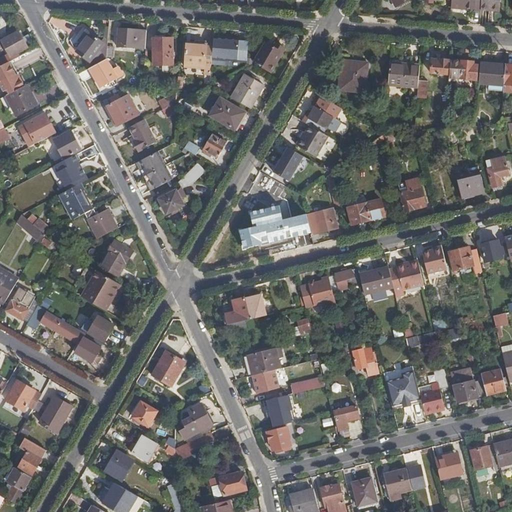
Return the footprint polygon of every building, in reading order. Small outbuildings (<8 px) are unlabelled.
[(483,0),(453,0),(453,8),(476,10),(476,11),(482,12),(482,10),(483,0)] [(501,0),(483,0),(482,10),(501,11),(501,0)] [(63,28),(65,22),(54,18),(52,24),(63,28)] [(19,30),(2,39),(5,44),(11,55),(28,46),(19,30)] [(136,46),(137,31),(122,30),(121,45),(136,46)] [(147,47),(148,32),(137,31),(136,46),(147,47)] [(110,39),(106,39),(103,44),(88,32),(80,42),(83,44),(77,53),(86,60),(91,63),(93,67),(109,59),(110,47),(110,39)] [(250,40),(215,37),(214,46),(214,56),(224,57),(249,59),(250,40)] [(175,38),(167,38),(155,39),(157,65),(176,64),(175,38)] [(214,56),(214,46),(208,46),(208,41),(196,40),(196,45),(187,44),(186,66),(207,68),(207,64),(213,64),(213,60),(214,56)] [(261,40),(255,50),(260,53),(267,43),(261,40)] [(286,47),(276,42),(274,46),(267,43),(260,53),(255,62),(272,72),(286,47)] [(11,55),(5,44),(0,47),(0,65),(4,64),(2,60),(11,55)] [(432,71),(449,73),(450,58),(441,57),(441,59),(433,59),(432,71)] [(462,59),(452,59),(451,78),(460,79),(461,76),(479,78),(480,64),(474,64),(475,59),(462,58),(462,59)] [(12,59),(10,61),(19,78),(22,77),(12,59)] [(109,59),(93,67),(92,67),(101,86),(105,85),(123,75),(119,67),(121,66),(115,63),(109,59)] [(341,87),(368,90),(369,66),(355,65),(355,60),(343,59),(341,87)] [(4,64),(0,65),(0,81),(5,91),(6,90),(8,94),(26,84),(22,77),(19,78),(10,61),(4,64)] [(482,61),(481,83),(488,83),(488,90),(505,91),(505,89),(507,63),(507,62),(495,62),(482,61)] [(422,64),(392,62),(390,85),(420,87),(421,78),(422,64)] [(92,67),(89,69),(100,91),(106,88),(105,85),(101,86),(92,67)] [(233,97),(251,108),(266,85),(247,74),(233,97)] [(429,80),(421,78),(420,87),(419,96),(427,97),(429,80)] [(26,84),(8,94),(18,113),(39,102),(28,83),(26,84)] [(123,99),(120,93),(112,98),(115,103),(123,99)] [(310,117),(307,121),(312,124),(325,131),(327,127),(335,115),(337,117),(343,107),(319,93),(312,103),(317,106),(312,112),(310,117)] [(116,116),(114,118),(119,128),(140,116),(129,96),(123,99),(115,103),(110,106),(116,116)] [(165,109),(177,103),(169,98),(160,103),(163,110),(165,109)] [(192,111),(197,104),(186,98),(177,103),(192,111)] [(246,112),(221,98),(212,116),(236,129),(246,112)] [(177,103),(165,109),(169,117),(177,112),(177,103)] [(108,107),(114,118),(116,116),(110,106),(108,107)] [(31,146),(59,131),(48,112),(21,127),(31,146)] [(343,120),(337,117),(335,115),(327,127),(335,132),(340,131),(345,123),(343,120)] [(158,141),(146,119),(132,126),(138,137),(134,139),(141,151),(158,141)] [(319,155),(330,135),(325,131),(312,124),(307,132),(300,144),(319,155)] [(0,139),(10,135),(6,128),(0,130),(0,139)] [(439,136),(447,135),(447,128),(438,128),(439,136)] [(74,130),(56,139),(66,157),(83,148),(74,130)] [(300,144),(307,132),(306,130),(298,143),(300,144)] [(402,130),(396,131),(396,136),(388,137),(390,145),(395,144),(393,136),(403,136),(402,130)] [(387,132),(368,147),(371,151),(384,142),(384,140),(385,139),(384,137),(387,135),(387,132)] [(205,150),(216,156),(220,158),(229,143),(214,135),(205,150)] [(190,142),(185,148),(197,155),(201,148),(190,142)] [(294,181),(308,156),(293,147),(288,156),(287,155),(277,171),(294,181)] [(214,159),(216,156),(205,150),(204,153),(214,159)] [(162,168),(156,154),(141,162),(145,170),(142,172),(144,178),(162,168)] [(511,171),(508,155),(488,159),(493,185),(503,183),(501,173),(511,171)] [(194,184),(207,171),(199,163),(180,182),(179,183),(183,188),(191,182),(194,184)] [(162,168),(144,178),(147,184),(150,182),(155,190),(169,183),(162,168)] [(458,175),(463,196),(479,192),(479,188),(485,186),(481,169),(458,175)] [(264,184),(276,192),(281,185),(269,177),(264,184)] [(401,191),(405,210),(428,204),(422,177),(408,180),(410,189),(401,191)] [(457,198),(452,177),(428,183),(433,203),(457,198)] [(410,189),(408,180),(399,182),(401,191),(410,189)] [(83,183),(62,193),(76,219),(88,212),(93,209),(85,193),(88,192),(83,183)] [(339,200),(343,200),(338,183),(333,184),(337,201),(339,200)] [(160,200),(178,191),(175,187),(158,196),(160,200)] [(178,191),(182,200),(188,197),(184,189),(178,191)] [(185,205),(182,200),(178,191),(160,200),(168,214),(173,211),(178,208),(185,205)] [(386,210),(382,193),(349,201),(353,218),(386,210)] [(314,232),(310,212),(282,218),(279,204),(249,211),(252,227),(238,230),(242,249),(314,232)] [(310,212),(314,232),(340,226),(336,206),(310,212)] [(96,207),(93,209),(88,212),(91,218),(100,213),(96,207)] [(91,218),(101,237),(119,227),(109,207),(100,213),(91,218)] [(35,224),(40,218),(34,213),(29,219),(35,224)] [(38,249),(48,234),(45,232),(35,224),(29,219),(24,214),(19,223),(38,240),(33,245),(38,249)] [(45,232),(51,226),(41,217),(40,218),(35,224),(45,232)] [(77,228),(78,235),(88,234),(87,226),(77,228)] [(57,233),(55,234),(59,243),(67,239),(65,236),(70,234),(67,229),(60,232),(61,234),(58,236),(57,233)] [(50,248),(54,242),(46,237),(43,243),(50,248)] [(504,257),(500,239),(482,243),(486,262),(504,257)] [(118,241),(103,266),(120,275),(134,251),(118,241)] [(428,273),(448,269),(442,245),(435,248),(435,249),(423,252),(428,273)] [(481,263),(477,247),(471,248),(470,246),(451,251),(454,269),(472,265),(481,263)] [(46,251),(43,257),(50,261),(53,255),(46,251)] [(398,267),(391,269),(395,286),(397,293),(404,292),(403,287),(425,282),(419,259),(412,260),(412,263),(398,266),(398,267)] [(483,271),(481,263),(472,265),(474,273),(483,271)] [(361,273),(364,284),(366,293),(395,286),(391,269),(390,266),(361,273)] [(361,273),(360,267),(337,273),(341,290),(364,284),(361,273)] [(449,273),(448,269),(428,273),(429,276),(434,275),(435,277),(449,273)] [(19,282),(0,270),(0,302),(5,305),(19,282)] [(123,284),(100,271),(84,296),(108,310),(123,284)] [(331,307),(339,306),(331,275),(324,276),(325,279),(318,281),(317,279),(313,280),(312,282),(303,285),(308,305),(329,301),(331,307)] [(28,325),(39,307),(18,294),(6,314),(27,327),(28,325)] [(252,319),(269,315),(263,295),(247,299),(252,319)] [(227,313),(229,324),(244,321),(247,320),(252,319),(247,299),(247,297),(235,301),(237,311),(227,313)] [(70,301),(65,309),(74,314),(79,307),(70,301)] [(48,310),(40,305),(39,307),(28,325),(36,329),(41,321),(48,310)] [(48,310),(41,321),(57,331),(61,333),(80,345),(85,337),(87,333),(48,310)] [(507,312),(494,315),(496,326),(509,322),(508,316),(507,312)] [(448,327),(445,316),(434,318),(437,330),(448,327)] [(100,317),(91,333),(107,342),(115,328),(106,324),(107,322),(100,317)] [(345,353),(350,351),(348,341),(342,317),(337,318),(345,353)] [(463,318),(463,317),(456,319),(457,325),(464,323),(463,318)] [(304,335),(314,332),(311,319),(301,322),(302,326),(304,335)] [(230,332),(249,328),(247,320),(244,321),(229,324),(228,325),(230,332)] [(448,327),(437,330),(438,336),(449,334),(448,327)] [(290,330),(293,338),(301,336),(299,328),(290,330)] [(407,336),(406,330),(399,332),(400,338),(407,336)] [(429,340),(439,338),(438,336),(437,330),(427,333),(428,338),(429,340)] [(87,333),(85,337),(102,347),(105,344),(87,333)] [(419,340),(418,335),(408,337),(410,345),(420,342),(419,340)] [(102,347),(85,337),(80,345),(76,352),(93,362),(94,360),(100,350),(102,347)] [(348,341),(350,351),(357,350),(355,340),(348,341)] [(356,357),(358,367),(369,364),(372,374),(382,372),(380,362),(377,362),(376,357),(379,357),(377,351),(374,352),(372,346),(370,346),(360,349),(357,350),(350,351),(352,358),(356,357)] [(277,359),(284,357),(282,347),(275,349),(277,359)] [(276,369),(279,368),(277,359),(275,349),(248,356),(253,375),(254,374),(276,369)] [(511,349),(503,352),(509,380),(511,379),(511,349)] [(104,353),(100,350),(94,360),(98,362),(104,353)] [(169,351),(154,375),(172,385),(187,361),(169,351)] [(332,361),(324,363),(327,375),(335,372),(332,361)] [(482,395),(477,378),(474,379),(471,367),(452,373),(459,401),(482,395)] [(501,368),(476,374),(477,378),(482,395),(506,388),(501,368)] [(276,369),(254,374),(259,393),(280,388),(276,369)] [(423,396),(426,412),(445,407),(442,391),(451,388),(446,369),(435,372),(438,383),(432,384),(433,390),(422,393),(423,396)] [(388,381),(394,404),(405,401),(405,402),(412,401),(412,399),(423,396),(422,393),(416,370),(404,373),(405,377),(388,381)] [(327,385),(325,377),(293,386),(295,393),(298,392),(308,390),(327,385)] [(0,398),(9,384),(0,378),(0,398)] [(28,406),(34,409),(35,408),(39,401),(43,395),(18,382),(8,400),(25,410),(28,406)] [(272,408),(276,427),(297,421),(291,394),(270,400),(272,408)] [(46,414),(63,424),(73,406),(56,396),(46,414)] [(21,417),(25,410),(8,400),(4,407),(21,417)] [(40,411),(45,404),(39,401),(35,408),(40,411)] [(143,403),(134,417),(150,427),(159,412),(143,403)] [(205,405),(192,411),(194,417),(187,421),(190,428),(182,432),(185,440),(214,427),(205,405)] [(361,416),(358,406),(337,411),(342,429),(350,426),(349,419),(361,416)] [(58,432),(63,424),(46,414),(41,422),(58,432)] [(27,439),(33,429),(25,425),(20,435),(27,439)] [(291,438),(289,427),(269,432),(272,443),(273,443),(276,454),(292,449),(290,438),(291,438)] [(348,429),(338,433),(341,439),(351,435),(348,429)] [(177,455),(177,462),(196,454),(194,451),(217,441),(213,433),(195,441),(177,448),(177,449),(177,455)] [(136,443),(132,450),(150,460),(160,444),(145,435),(140,444),(136,443)] [(177,448),(177,438),(171,436),(167,443),(172,446),(177,449),(177,448)] [(34,475),(48,451),(27,439),(22,448),(28,452),(20,466),(34,475)] [(511,439),(493,444),(493,445),(498,465),(511,461),(511,439)] [(492,468),(499,466),(498,465),(493,445),(487,447),(491,465),(492,468)] [(491,465),(487,447),(471,451),(475,469),(491,465)] [(137,459),(120,448),(108,469),(125,479),(137,459)] [(455,452),(436,457),(441,479),(464,473),(461,462),(457,463),(455,452)] [(422,463),(409,466),(414,488),(427,485),(422,463)] [(32,477),(15,467),(7,482),(9,483),(5,489),(11,492),(19,497),(32,477)] [(413,489),(407,467),(385,473),(390,494),(402,491),(413,489)] [(222,481),(225,493),(226,496),(248,491),(244,472),(222,478),(222,481)] [(373,477),(353,482),(359,506),(379,501),(373,477)] [(220,494),(225,493),(222,481),(216,483),(214,487),(215,492),(220,494)] [(128,511),(138,495),(116,483),(104,503),(119,511),(128,511)] [(178,510),(176,511),(185,511),(187,510),(177,484),(170,486),(175,498),(173,498),(178,510)] [(332,484),(322,486),(328,508),(336,506),(338,511),(349,511),(343,488),(341,488),(339,484),(332,486),(332,484)] [(321,511),(315,489),(291,495),(295,511),(321,511)] [(7,498),(16,503),(19,497),(11,492),(7,498)] [(231,511),(228,500),(203,506),(204,511),(228,511),(231,511)]
